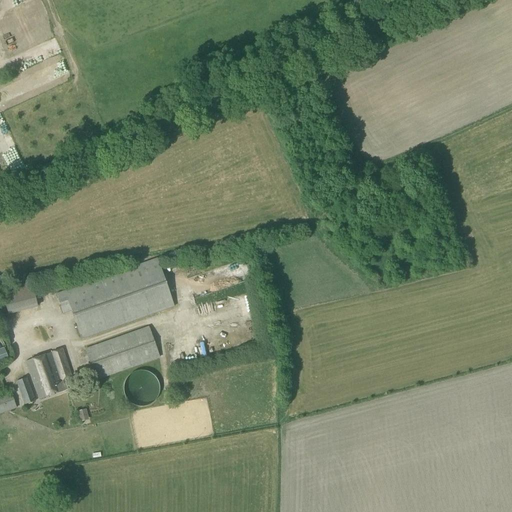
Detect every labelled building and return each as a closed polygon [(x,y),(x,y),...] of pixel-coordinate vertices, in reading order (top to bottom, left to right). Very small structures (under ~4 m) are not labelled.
[(7,29),(43,12),(39,2),(2,20),(7,29)] [(58,61),(63,73),(74,69),(69,57),(58,61)] [(55,294),(62,314),(71,311),(81,340),(174,307),(156,259),(55,294)] [(207,269),(186,275),(187,281),(209,276),(207,269)] [(1,290),(7,315),(37,307),(31,283),(1,290)] [(84,349),(94,381),(159,358),(148,327),(84,349)] [(62,349),(25,361),(39,400),(68,390),(65,380),(72,378),(62,349)] [(122,386),(121,389),(122,393),(123,396),(123,397),(125,400),(127,402),(130,404),(133,406),(136,407),(139,407),(143,407),(146,406),(149,404),(151,402),(154,400),(155,397),(157,394),(157,393),(157,389),(157,386),(156,383),(155,380),(153,377),(150,375),(147,373),(146,373),(143,372),(139,371),(136,372),(133,373),(130,374),(127,376),(126,377),(124,380),(123,383),(122,386)] [(16,382),(24,405),(34,401),(26,378),(16,382)] [(0,414),(16,409),(10,392),(0,395),(0,414)]
